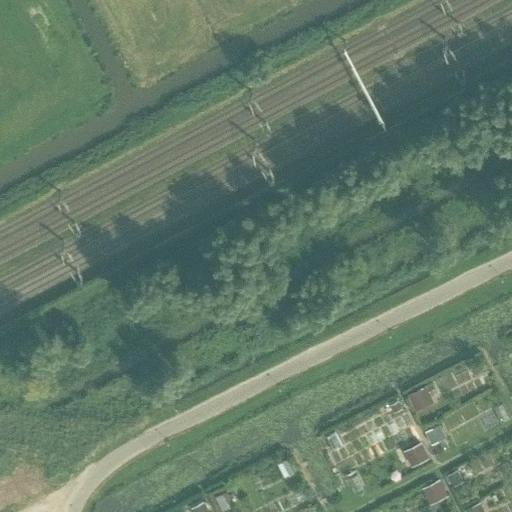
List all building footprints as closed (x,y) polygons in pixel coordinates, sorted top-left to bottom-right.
[(415,410),(432,401),(424,385),(407,393),(415,410)] [(431,444),(445,437),(439,424),(424,431),(431,444)] [(410,466),(427,457),(420,442),(403,450),(410,466)] [(453,486),(463,480),(457,469),(447,475),(453,486)] [(430,504),(447,495),(438,478),(421,487),(430,504)] [(222,511),(234,505),(227,490),(215,496),(222,511)] [(192,511),(208,511),(203,501),(190,508),(192,511)] [(464,511),(483,511),(479,502),(464,509),(464,511)]
